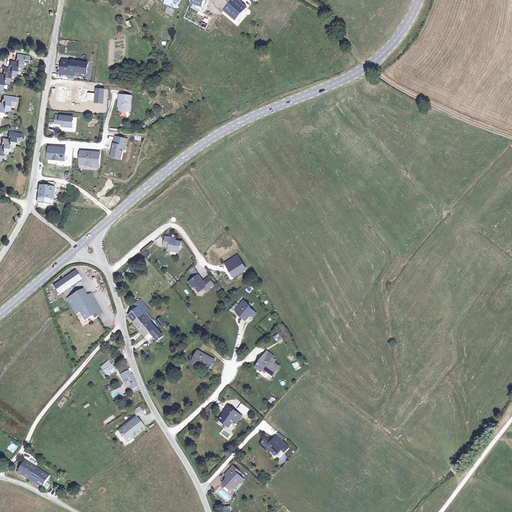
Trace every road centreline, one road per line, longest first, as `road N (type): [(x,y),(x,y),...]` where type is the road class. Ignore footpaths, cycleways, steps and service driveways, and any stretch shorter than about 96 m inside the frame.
road 1 (secondary): [(114,217),(206,142),(366,67),(404,29),(419,0)]
road 2 (track): [(511,138),(366,67),(334,20),(305,0)]
road 3 (track): [(121,323),(37,419),(0,478)]
road 4 (residential): [(33,175),(63,0)]
road 5 (unclassified): [(108,273),(126,346),(170,435)]
road 6 (residential): [(201,260),(170,225),(108,273)]
